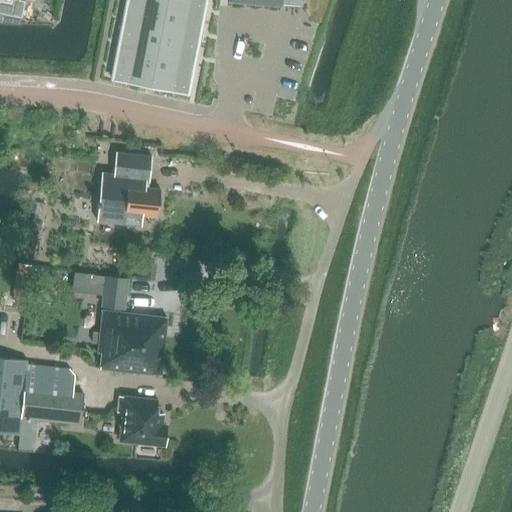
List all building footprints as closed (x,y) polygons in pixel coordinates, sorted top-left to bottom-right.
[(20,0),(0,0),(0,13),(21,18),(25,1),(20,0)] [(128,0),(112,81),(187,95),(204,0),(226,0),(227,2),(281,6),(281,0),(128,0)] [(142,215),(157,217),(160,190),(145,188),(146,182),(149,182),(151,156),(116,152),(113,174),(101,173),(98,202),(96,202),(96,206),(98,206),(96,221),(124,224),(126,214),(141,215),(140,226),(141,226),(142,215)] [(73,273),(71,288),(101,292),(99,306),(123,309),(127,280),(73,273)] [(103,312),(98,353),(102,353),(100,369),(161,376),(167,319),(103,312)] [(0,357),(0,433),(18,435),(18,434),(27,365),(27,361),(0,357)] [(18,435),(16,449),(21,450),(32,450),(35,419),(80,424),(84,394),(73,393),(75,375),(69,370),(27,365),(18,434),(18,435)] [(119,397),(117,412),(123,413),(120,441),(164,445),(166,425),(162,425),(163,413),(157,413),(158,401),(119,397)]
